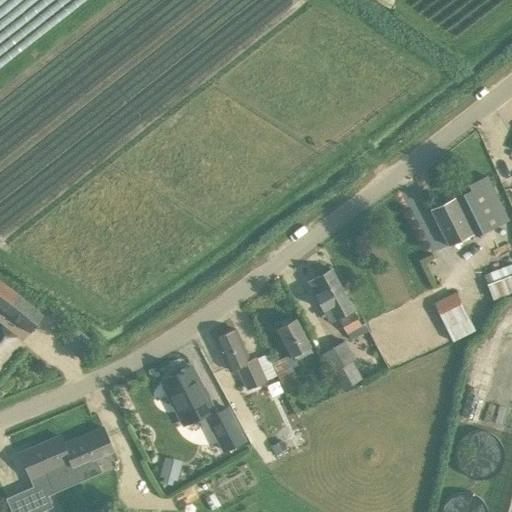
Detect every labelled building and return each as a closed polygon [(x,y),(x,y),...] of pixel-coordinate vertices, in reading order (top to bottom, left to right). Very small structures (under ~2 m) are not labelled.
[(503,230),(511,225),(498,198),(486,177),(468,186),(470,190),(454,198),(454,199),(431,210),(448,245),(472,233),(472,234),(499,223),(503,230)] [(354,309),(348,298),(347,298),(332,269),(306,281),(322,311),(328,322),(354,309)] [(493,298),(498,296),(511,290),(511,273),(487,283),(493,298)] [(18,292),(0,279),(0,310),(5,314),(28,333),(44,315),(18,292)] [(452,342),(475,331),(455,291),(434,303),(451,339),(452,342)] [(362,326),(352,311),(338,319),(346,335),(362,326)] [(302,387),(291,368),(297,365),(293,356),(310,347),(295,317),(276,328),(290,354),(271,363),(286,395),(302,387)] [(0,324),(0,369),(22,343),(0,324)] [(255,358),(250,361),(234,329),(214,339),(228,369),(236,366),(246,390),(266,381),(255,358)] [(346,340),(321,353),(341,390),(362,378),(352,360),(356,358),(346,340)] [(183,423),(213,408),(191,367),(162,382),(183,423)] [(205,418),(221,453),(246,441),(228,405),(205,418)] [(56,505),(104,483),(92,457),(112,448),(102,426),(62,444),(58,435),(19,453),(29,479),(42,474),(56,505)] [(467,480),(505,467),(491,428),(453,441),(467,480)] [(163,483),(173,485),(174,481),(177,481),(181,469),(164,464),(160,477),(165,478),(163,483)] [(438,501),(440,511),(480,511),(476,493),(438,501)]
